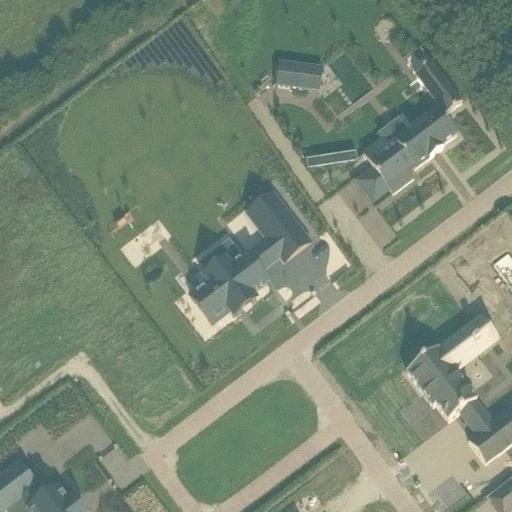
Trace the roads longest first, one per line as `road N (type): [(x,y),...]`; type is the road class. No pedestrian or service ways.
road 1 (residential): [(289,350),(511,181)]
road 2 (residential): [(192,511),(150,456),(289,350)]
road 3 (track): [(150,456),(97,382),(77,371),(0,413)]
road 4 (residential): [(345,423),(228,511)]
